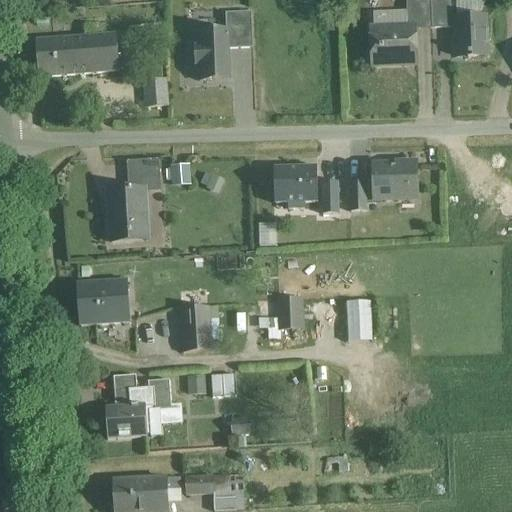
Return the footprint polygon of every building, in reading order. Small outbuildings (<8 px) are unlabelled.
[(430,0),(406,0),(407,30),(414,30),(414,31),(432,31),(430,0)] [(452,0),(430,0),(432,31),(453,30),(452,0)] [(251,14),(225,15),(226,33),(228,33),(228,51),(253,50),(251,14)] [(486,19),(457,21),(458,46),(453,46),(453,57),(468,57),(468,59),(488,58),(486,19)] [(407,30),(372,32),(373,45),(379,51),(380,66),(416,65),(414,31),(414,30),(407,30)] [(214,33),(197,33),(198,49),(192,50),(193,67),(199,67),(199,83),(216,82),(216,81),(230,80),(228,51),(228,33),(226,33),(214,34),(214,33)] [(117,38),(87,40),(90,75),(119,73),(117,38)] [(87,40),(38,43),(41,79),(90,75),(87,40)] [(166,81),(145,83),(147,109),(168,107),(166,81)] [(159,161),(127,163),(129,191),(145,190),(145,194),(162,193),(159,161)] [(416,164),(394,165),(395,170),(388,170),(388,167),(374,167),(374,188),(374,202),(376,202),(413,202),(413,185),(417,185),(416,164)] [(169,167),(171,187),(189,185),(187,166),(169,167)] [(317,168),(275,168),(274,203),(287,204),(287,211),(304,211),(304,205),(317,205),(317,168)] [(337,184),(321,185),(322,216),(338,216),(337,184)] [(366,186),(350,187),(351,214),(367,213),(366,188),(366,186)] [(374,202),(374,188),(366,188),(367,206),(376,206),(376,202),(374,202)] [(129,191),(109,193),(112,246),(148,244),(145,194),(145,190),(129,191)] [(126,284),(80,287),(82,327),(129,324),(126,284)] [(277,301),(278,331),(301,330),(300,300),(277,301)] [(372,303),(348,304),(349,342),(374,341),(372,303)] [(210,308),(182,310),(185,356),(212,354),(210,308)] [(212,396),(235,395),(235,374),(211,375),(212,396)] [(136,377),(114,379),(115,394),(120,394),(119,392),(137,391),(136,377)] [(185,379),(186,397),(204,396),(203,378),(185,379)] [(137,391),(119,392),(120,394),(121,409),(106,409),(108,442),(147,439),(147,436),(151,436),(151,439),(162,438),(160,413),(180,412),(179,410),(172,411),(169,382),(148,384),(148,390),(137,391)] [(232,478),(184,480),(185,498),(212,497),(212,511),(230,511),(234,511),(232,478)] [(165,511),(164,482),(113,485),(115,511),(165,511)]
